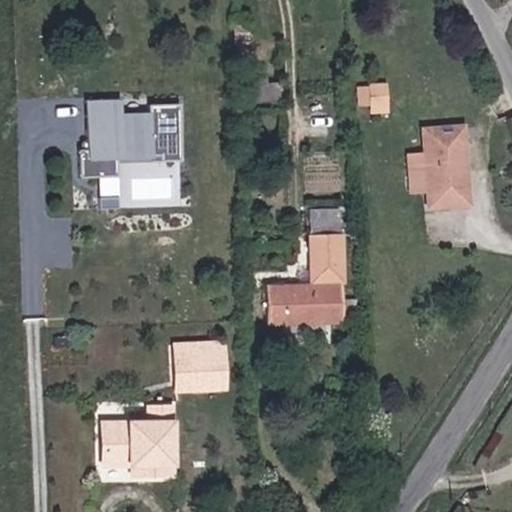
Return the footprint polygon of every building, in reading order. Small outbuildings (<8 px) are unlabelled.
[(370,83),(371,104),(387,103),(386,83),(370,83)] [(116,174),(116,157),(179,156),(179,105),(123,105),(123,96),(82,97),(83,174),(116,174)] [(424,124),(426,153),(427,189),(428,204),(470,202),(465,122),(424,124)] [(427,189),(426,153),(411,154),(413,190),(427,189)] [(310,206),(309,228),(340,229),(341,207),(310,206)] [(343,232),(314,233),(314,285),(267,287),(269,327),(345,323),(343,232)] [(229,385),(227,342),(176,343),(178,387),(229,385)] [(134,476),(177,476),(177,405),(148,405),(148,420),(103,421),(103,468),(134,467),(134,476)]
